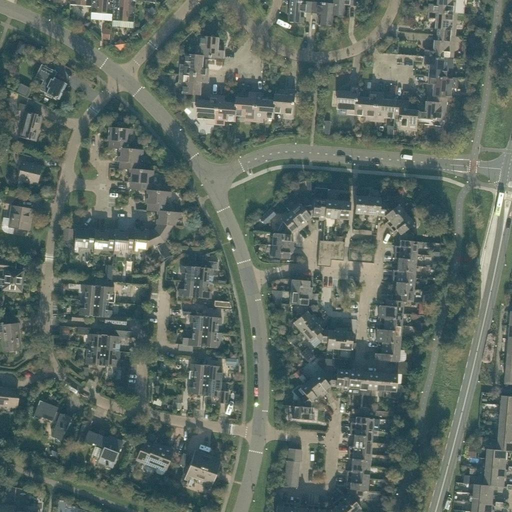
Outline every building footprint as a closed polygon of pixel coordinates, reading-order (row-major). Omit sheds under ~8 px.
[(92,0),(92,7),(91,13),(113,15),(114,0),(92,0)] [(114,0),(113,15),(113,21),(135,22),(136,1),(134,1),(134,0),(130,0),(114,0)] [(312,13),(313,2),(291,0),(289,22),(304,24),(304,18),(301,18),(301,13),(312,13)] [(356,0),(334,0),(334,4),(334,15),(345,16),(346,6),(356,6),(356,0)] [(457,14),(458,0),(439,0),(439,6),(430,5),(429,11),(457,14)] [(334,4),(313,2),(312,13),(322,14),(322,25),(333,26),(334,15),(334,4)] [(152,8),(148,12),(153,16),(155,13),(157,12),(152,8)] [(455,37),(457,14),(429,11),(429,18),(437,19),(437,29),(443,29),(442,36),(455,37)] [(110,29),(103,29),(102,40),(109,40),(110,29)] [(453,60),(455,37),(442,36),(442,42),(436,41),(435,51),(426,51),(426,57),(453,60)] [(218,51),(219,39),(202,37),(201,48),(197,47),(196,56),(204,57),(216,58),(223,59),(224,59),(224,52),(218,51)] [(122,41),(117,47),(121,50),(126,44),(122,41)] [(196,56),(187,55),(186,66),(181,65),(181,74),(208,76),(209,69),(203,69),(204,57),(196,56)] [(453,68),(453,60),(426,57),(425,64),(431,65),(430,77),(447,78),(448,68),(453,68)] [(65,77),(70,64),(63,62),(58,74),(65,77)] [(54,78),(57,72),(41,65),(35,77),(43,81),(38,90),(58,100),(66,84),(54,78)] [(208,83),(208,76),(181,74),(180,83),(184,83),(183,94),(201,95),(202,83),(208,83)] [(447,78),(430,77),(429,84),(435,84),(434,96),(447,98),(452,98),(452,88),(457,88),(458,79),(447,78)] [(358,98),(359,87),(352,87),(351,93),(339,92),(338,109),(348,110),(348,115),(357,115),(358,98)] [(293,119),(296,91),(289,90),(288,96),(275,95),(275,101),(274,113),(275,113),(285,114),(284,118),(293,119)] [(257,94),(250,93),(249,99),(237,98),(236,104),(237,104),(236,116),(246,117),(246,121),(254,122),(257,94)] [(378,94),(371,93),(370,99),(358,98),(357,115),(367,116),(366,121),(375,121),(378,94)] [(264,95),(263,94),(257,94),(254,122),(263,122),(264,118),(274,119),(275,113),(274,113),(275,101),(263,100),(264,95)] [(385,94),(384,94),(378,94),(375,121),(384,122),(385,118),(395,119),(395,114),(396,101),(384,100),(385,94)] [(218,97),(212,96),(211,96),(211,102),(198,101),(197,118),(207,119),(207,124),(216,125),(218,97)] [(447,98),(434,96),(434,103),(428,102),(427,108),(420,107),(420,112),(418,111),(418,118),(432,120),(432,122),(432,123),(434,125),(435,125),(441,126),(443,125),(444,124),(445,123),(445,121),(447,98)] [(225,103),(225,97),(218,97),(216,125),(225,125),(225,121),(236,122),(236,116),(237,104),(236,104),(225,103)] [(409,102),(397,101),(396,101),(395,114),(401,115),(400,129),(417,131),(418,118),(418,111),(409,111),(409,102)] [(33,114),(35,108),(19,104),(17,110),(26,113),(20,138),(35,142),(42,117),(33,114)] [(132,134),(132,129),(108,128),(107,141),(109,141),(109,148),(119,149),(133,150),(133,149),(133,147),(130,147),(130,142),(126,141),(127,136),(132,134)] [(133,149),(133,150),(119,149),(117,162),(120,162),(119,169),(129,170),(129,169),(143,170),(143,168),(140,168),(141,163),(137,162),(137,157),(142,154),(143,150),(133,149)] [(29,163),(30,157),(17,154),(15,160),(22,162),(17,181),(37,186),(42,166),(29,163)] [(143,170),(129,169),(129,170),(128,182),(130,183),(129,190),(146,191),(153,191),(154,189),(151,189),(151,183),(147,183),(147,178),(153,175),(153,171),(143,170)] [(153,191),(146,191),(145,204),(147,204),(147,211),(157,212),(157,211),(171,213),(171,212),(171,210),(168,210),(168,205),(164,204),(165,199),(170,197),(170,192),(153,191)] [(18,206),(19,198),(3,195),(2,203),(18,206)] [(366,215),(368,197),(356,196),(354,214),(366,215)] [(380,203),(380,198),(368,197),(366,215),(378,216),(379,203),(380,203)] [(324,218),(326,200),(314,199),(313,203),(314,203),(312,217),(318,218),(318,221),(324,221),(325,218),(324,218)] [(336,219),(338,201),(326,200),(324,218),(325,218),(336,219)] [(348,220),(350,202),(338,201),(336,219),(348,220)] [(312,217),(314,203),(313,203),(301,207),(299,204),(289,212),(303,228),(308,224),(306,222),(310,218),(312,217)] [(385,204),(380,203),(379,203),(378,216),(384,217),(388,221),(385,224),(389,228),(406,214),(398,205),(391,211),(385,204)] [(28,230),(32,210),(11,207),(10,219),(3,218),(2,226),(3,229),(4,231),(7,233),(12,234),(13,228),(28,230)] [(171,212),(171,213),(157,211),(157,212),(156,224),(158,225),(154,230),(164,242),(170,233),(168,232),(172,226),(175,226),(175,220),(180,217),(181,213),(171,212)] [(298,232),(303,228),(289,212),(280,220),(283,223),(277,234),(280,234),(291,235),(292,233),(296,229),(298,232)] [(407,229),(414,224),(406,214),(389,228),(393,233),(396,231),(400,235),(399,241),(412,242),(413,236),(407,229)] [(96,230),(96,228),(88,228),(88,230),(75,229),(73,253),(78,253),(81,248),(91,249),(91,252),(93,252),(95,230),(96,230)] [(113,254),(115,230),(108,229),(107,231),(96,230),(95,230),(93,252),(93,254),(97,255),(100,250),(111,251),(111,254),(113,254)] [(133,254),(135,230),(127,229),(127,231),(115,230),(113,254),(117,254),(120,250),(131,250),(131,253),(133,254)] [(148,233),(148,231),(135,230),(133,254),(137,254),(140,249),(147,250),(147,248),(154,244),(155,247),(164,242),(154,230),(148,233)] [(280,234),(277,234),(273,233),(272,246),(280,246),(293,247),(293,241),(290,241),(291,235),(280,234)] [(412,242),(399,241),(399,247),(395,246),(394,252),(416,254),(417,242),(412,242)] [(343,261),(344,243),(338,242),(336,261),(343,261)] [(293,247),(280,246),(272,246),(271,258),(289,259),(289,253),(292,253),(293,247)] [(434,252),(422,252),(422,257),(433,257),(433,253),(442,253),(442,249),(434,249),(434,252)] [(415,266),(416,254),(394,252),(394,259),(398,259),(397,265),(415,266)] [(0,287),(3,288),(3,290),(20,291),(22,272),(11,270),(12,263),(0,262),(0,270),(4,271),(4,278),(0,277),(0,287)] [(414,278),(415,266),(397,265),(397,271),(393,270),(392,276),(414,278)] [(196,283),(197,267),(181,266),(180,273),(185,273),(184,282),(196,283)] [(212,276),(213,269),(197,267),(196,283),(207,284),(208,275),(212,276)] [(413,290),(414,278),(392,276),(392,283),(396,283),(395,289),(413,290)] [(309,288),(309,281),(291,280),(290,292),(311,294),(312,288),(309,288)] [(194,298),(196,283),(184,282),(183,290),(179,289),(179,296),(194,298)] [(207,292),(207,284),(196,283),(194,298),(210,299),(211,292),(207,292)] [(96,301),(97,286),(81,285),(81,292),(85,292),(84,300),(96,301)] [(113,294),(113,288),(97,286),(96,301),(114,303),(114,294),(113,294)] [(412,303),(413,290),(395,289),(395,294),(391,294),(390,301),(403,302),(412,303)] [(311,300),(311,294),(290,292),(289,304),(294,305),(294,304),(307,306),(308,300),(311,300)] [(95,317),(96,301),(84,300),(84,308),(79,308),(79,315),(72,314),(72,320),(84,321),(84,316),(95,317)] [(403,302),(390,301),(381,300),(381,306),(379,306),(378,312),(402,314),(403,302)] [(113,311),(114,303),(96,301),(95,317),(105,317),(104,323),(126,325),(126,319),(111,317),(111,311),(113,311)] [(307,312),(307,306),(294,304),(294,305),(294,310),(300,317),(293,323),(301,332),(317,319),(313,314),(311,316),(307,312)] [(197,316),(198,310),(185,309),(184,315),(189,315),(189,322),(193,323),(192,331),(204,332),(205,317),(197,316)] [(401,326),(402,314),(378,312),(378,318),(380,318),(379,324),(401,326)] [(221,325),(221,318),(205,317),(204,332),(216,333),(216,325),(221,325)] [(318,325),(321,323),(317,319),(301,332),(309,342),(316,336),(321,343),(327,343),(328,330),(322,330),(318,325)] [(18,324),(4,325),(3,323),(0,323),(0,332),(2,332),(4,351),(21,350),(18,324)] [(400,338),(401,326),(379,324),(379,330),(377,330),(376,336),(400,338)] [(94,334),(94,329),(78,327),(77,333),(88,334),(87,341),(91,341),(91,350),(102,351),(104,335),(94,334)] [(339,349),(340,328),(334,328),(334,331),(328,330),(327,343),(326,348),(339,349)] [(346,332),(346,329),(340,328),(339,349),(355,351),(355,344),(351,343),(352,332),(346,332)] [(131,332),(128,332),(114,330),(114,336),(104,335),(102,351),(114,352),(114,351),(115,343),(119,344),(119,337),(130,338),(131,332)] [(203,347),(204,332),(192,331),(192,339),(182,338),(182,345),(178,344),(178,351),(190,352),(190,346),(203,347)] [(215,341),(216,333),(204,332),(203,347),(219,348),(219,341),(215,341)] [(399,350),(400,338),(376,336),(376,342),(378,342),(377,348),(399,350)] [(307,348),(301,353),(308,361),(314,356),(307,348)] [(398,362),(399,350),(377,348),(377,354),(375,353),(374,360),(398,362)] [(409,357),(409,348),(400,348),(400,358),(409,357)] [(101,366),(102,351),(91,350),(90,358),(86,357),(85,364),(101,366)] [(114,351),(114,352),(102,351),(101,366),(123,368),(123,360),(119,360),(120,352),(114,351)] [(235,365),(236,355),(230,355),(230,359),(226,359),(225,365),(235,365)] [(196,365),(197,359),(188,358),(188,364),(190,364),(190,371),(194,372),(193,380),(205,381),(206,365),(196,365)] [(221,382),(222,367),(206,365),(205,381),(221,382)] [(347,391),(349,370),(337,369),(336,374),(337,374),(335,387),(341,388),(341,391),(347,391)] [(361,371),(349,370),(347,391),(347,394),(359,395),(359,389),(361,371)] [(373,372),(367,372),(361,371),(359,389),(371,390),(373,372)] [(383,391),(385,373),(373,372),(371,390),(383,391)] [(331,374),(324,380),(318,373),(309,381),(322,397),(327,393),(325,390),(329,387),(335,387),(337,374),(336,374),(331,374)] [(395,392),(397,374),(385,373),(383,391),(395,392)] [(204,396),(205,381),(193,380),(193,388),(188,387),(188,394),(204,396)] [(1,389),(2,382),(0,381),(0,404),(15,406),(15,408),(17,391),(1,389)] [(220,391),(221,382),(205,381),(204,396),(219,397),(219,403),(227,404),(228,392),(220,391)] [(318,400),(322,397),(309,381),(299,389),(305,395),(298,401),(298,407),(311,408),(311,402),(316,398),(318,400)] [(511,406),(511,396),(502,396),(501,405),(511,406)] [(56,412),(58,408),(39,401),(33,417),(41,420),(41,417),(52,422),(53,420),(57,421),(51,437),(61,441),(65,429),(67,430),(71,418),(56,412)] [(511,415),(511,406),(501,405),(500,414),(511,415)] [(298,407),(293,406),(292,419),(313,421),(313,414),(310,414),(311,408),(298,407)] [(511,424),(511,415),(500,414),(499,423),(511,424)] [(372,431),(373,419),(355,417),(355,423),(351,423),(350,429),(372,431)] [(511,433),(511,424),(499,423),(499,432),(511,433)] [(371,443),(372,431),(350,429),(350,435),(354,436),(353,441),(371,443)] [(116,440),(115,441),(88,431),(83,443),(91,446),(92,444),(103,449),(98,459),(98,460),(98,461),(99,462),(99,463),(100,463),(101,464),(112,468),(122,442),(118,440),(117,439),(117,440),(116,440)] [(511,442),(511,433),(499,432),(498,441),(511,442)] [(382,440),(381,451),(391,452),(392,441),(382,440)] [(370,455),(371,443),(353,441),(353,447),(349,447),(348,453),(370,455)] [(511,452),(511,442),(498,441),(497,450),(507,451),(507,452),(511,452)] [(154,443),(153,446),(144,442),(137,460),(165,470),(172,450),(154,443)] [(497,450),(487,449),(486,458),(507,460),(507,452),(507,451),(497,450)] [(208,486),(217,461),(196,453),(192,465),(190,464),(185,478),(187,479),(208,486)] [(369,467),(370,455),(348,453),(348,459),(352,460),(351,465),(369,467)] [(506,469),(507,460),(486,458),(486,467),(506,469)] [(368,479),(369,467),(351,465),(351,471),(347,471),(346,477),(368,479)] [(505,478),(506,469),(486,467),(485,476),(505,478)] [(504,488),(505,478),(485,476),(484,485),(496,486),(496,487),(504,488)] [(367,491),(368,479),(346,477),(346,483),(350,484),(349,489),(362,490),(362,491),(367,491)] [(496,486),(484,485),(474,484),(474,494),(495,495),(496,487),(496,486)] [(362,491),(362,490),(349,489),(349,495),(344,499),(342,496),(337,500),(347,511),(356,511),(360,509),(355,502),(362,496),(362,491)] [(494,504),(495,495),(474,494),(473,503),(494,504)] [(347,511),(337,500),(332,504),(335,507),(330,511),(324,510),(324,511),(347,511)] [(288,511),(289,503),(283,503),(282,506),(276,506),(275,511),(288,511)] [(295,504),(289,503),(288,511),(300,511),(300,508),(295,508),(295,504)] [(476,511),(493,511),(494,504),(473,503),(472,511),(476,511)]
